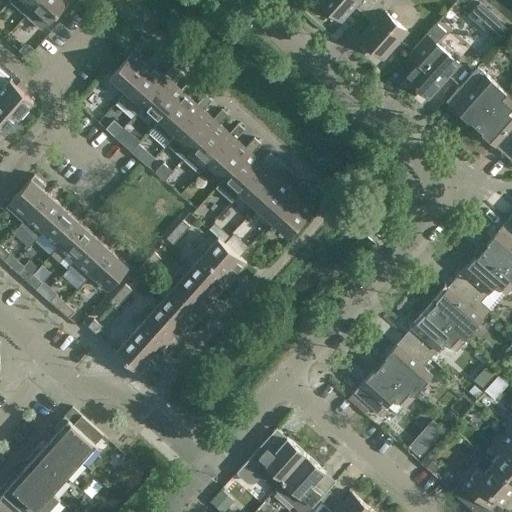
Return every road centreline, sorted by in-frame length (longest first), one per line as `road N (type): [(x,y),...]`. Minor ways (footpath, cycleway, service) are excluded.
road 1 (residential): [(245,0),(423,160),(434,186)]
road 2 (residential): [(434,186),(432,206),(395,254),(285,378)]
road 3 (residential): [(285,378),(433,511)]
road 4 (residential): [(206,464),(119,383),(74,383),(49,359)]
